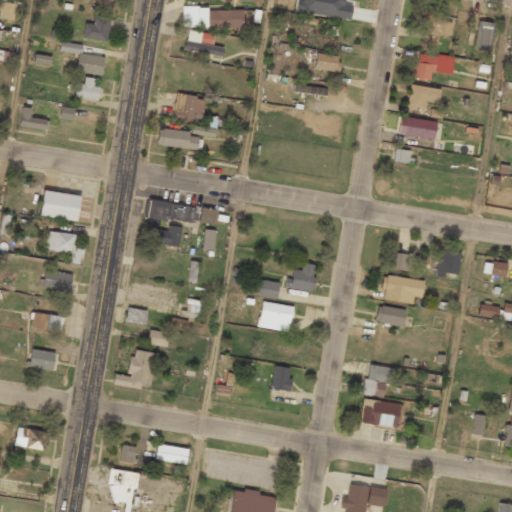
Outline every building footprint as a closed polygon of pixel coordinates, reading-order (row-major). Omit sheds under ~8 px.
[(342,0),(296,0),(295,12),(349,19),(351,5),(342,4),(342,0)] [(0,18),(13,20),(15,3),(0,2),(0,18)] [(242,27),(241,9),(196,10),(196,28),(242,27)] [(419,32),(427,33),(427,42),(450,43),(451,16),(420,14),(419,32)] [(83,23),(82,39),(107,40),(108,17),(92,17),(92,23),(83,23)] [(489,51),(492,22),(477,21),(474,50),(489,51)] [(213,34),(201,32),(199,43),(183,40),(182,50),(221,56),(222,47),(211,45),(213,34)] [(82,45),(60,41),(59,50),(80,54),(82,45)] [(103,56),(77,53),(76,72),(101,74),(103,56)] [(337,56),(314,53),(313,69),(335,72),(337,56)] [(32,63),(49,65),(50,56),(33,54),(32,63)] [(408,77),(430,81),(431,72),(451,75),(453,59),(418,54),(416,63),(411,62),(408,77)] [(82,84),(75,83),(74,98),(97,100),(98,87),(92,86),(93,78),(83,77),(82,84)] [(323,96),(324,88),(293,85),(292,92),(323,96)] [(425,102),(438,103),(439,88),(408,85),(406,107),(424,108),(425,102)] [(203,97),(174,94),(172,120),(191,122),(192,112),(202,113),(203,97)] [(71,120),(73,108),(60,106),(58,118),(71,120)] [(18,127),(45,129),(45,119),(29,118),(30,108),(20,107),(18,127)] [(397,134),(432,140),(436,122),(400,115),(397,134)] [(213,137),(214,129),(192,126),(191,133),(213,137)] [(200,149),(201,138),(188,137),(189,131),(157,129),(156,146),(200,149)] [(393,162),(409,163),(410,150),(394,149),(393,162)] [(39,216),(76,220),(79,195),(41,191),(39,216)] [(198,223),(213,224),(214,209),(199,208),(198,223)] [(166,230),(148,229),(147,243),(178,246),(179,227),(166,225),(166,230)] [(214,230),(202,230),(202,249),(213,250),(214,230)] [(82,246),(73,244),(74,234),(47,231),(45,250),(70,253),(68,263),(80,264),(82,246)] [(429,272),(457,273),(458,251),(437,251),(436,260),(430,259),(429,272)] [(408,255),(391,252),(388,268),(405,271),(408,255)] [(196,262),(188,261),(186,282),(195,283),(196,262)] [(481,274),(504,276),(506,264),(483,261),(481,274)] [(300,270),(291,269),(290,279),(284,278),(283,288),(310,291),(313,265),(300,263),(300,270)] [(40,287),(69,290),(71,273),(41,270),(40,287)] [(420,297),(422,280),(383,276),(380,300),(411,303),(412,296),(420,297)] [(257,296),(276,298),(277,282),(259,280),(257,296)] [(511,296),(509,304),(501,302),(498,318),(508,320),(510,313),(511,313),(511,296)] [(257,328),(288,331),(290,305),(259,303),(257,328)] [(401,326),(404,310),(377,305),(374,321),(401,326)] [(496,306),(478,305),(477,316),(496,317),(496,306)] [(143,325),(146,311),(126,307),(123,322),(143,325)] [(60,332),(62,317),(32,312),(29,328),(60,332)] [(146,343),(165,347),(167,333),(149,329),(146,343)] [(50,371),(54,353),(29,348),(26,366),(50,371)] [(155,353),(131,349),(127,375),(113,373),(112,384),(138,389),(139,384),(149,386),(155,353)] [(382,397),(383,382),(392,384),(394,368),(368,365),(366,379),(362,378),(360,395),(382,397)] [(288,392),(290,378),(287,377),(288,368),(273,366),(269,389),(288,392)] [(397,427),(400,403),(361,399),(359,423),(397,427)] [(481,435),(483,416),(472,414),(470,434),(481,435)] [(509,426),(504,425),(503,447),(511,447),(511,418),(509,418),(509,426)] [(46,432),(16,427),(13,445),(43,451),(46,432)] [(135,447),(120,444),(118,461),(132,463),(135,447)] [(187,449),(156,444),(153,459),(184,464),(187,449)] [(134,472),(108,469),(106,485),(111,486),(109,502),(131,505),(134,472)] [(363,511),(366,486),(347,484),(345,498),(340,497),(338,509),(343,509),(342,511),(363,511)] [(385,489),(368,486),(365,504),(382,507),(385,489)] [(271,511),(274,497),(257,495),(257,492),(229,488),(225,511),(271,511)] [(511,511),(511,505),(498,502),(496,511),(511,511)]
